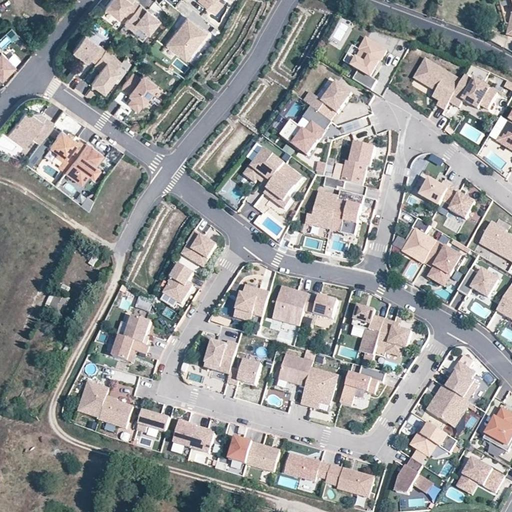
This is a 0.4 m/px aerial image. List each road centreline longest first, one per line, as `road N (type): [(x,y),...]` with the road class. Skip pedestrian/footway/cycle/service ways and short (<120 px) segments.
road 1 (residential): [(247,239),(173,361),(169,377),(180,396),(369,445),(452,326)]
road 2 (residential): [(123,248),(120,271),(56,396),(58,430),(315,511)]
road 3 (residential): [(511,202),(433,143),(412,145),(368,281)]
road 4 (residential): [(289,0),(258,61),(165,171)]
road 5 (residential): [(359,0),(511,63)]
road 6 (residential): [(165,171),(52,86),(35,83)]
road 7 (unclassified): [(123,248),(0,164)]
road 8 (residential): [(247,239),(276,260),(368,281)]
